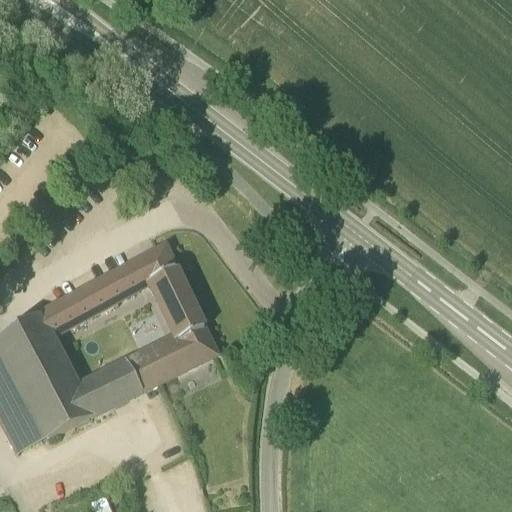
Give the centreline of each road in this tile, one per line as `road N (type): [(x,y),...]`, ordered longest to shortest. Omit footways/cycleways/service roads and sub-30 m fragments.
road 1 (secondary): [(359,235),(133,58),(33,0)]
road 2 (unclassified): [(273,511),(272,458),(292,343),(359,235)]
road 3 (secondary): [(511,350),(359,235)]
